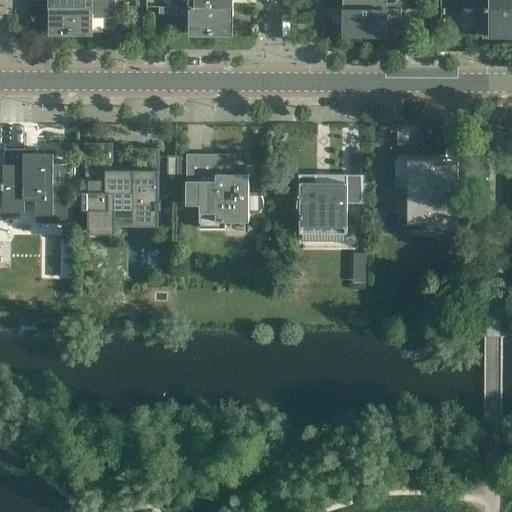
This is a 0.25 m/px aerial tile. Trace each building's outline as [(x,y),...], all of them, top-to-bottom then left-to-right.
[(386,3),(385,0),(345,0),(346,8),(410,8),(410,0),(407,0),(396,0),(395,4),(386,3)] [(511,8),(511,0),(485,0),(486,4),(476,4),(474,0),(462,0),(462,8),(511,8)] [(91,33),(92,11),(101,11),(103,15),(116,15),(116,7),(52,7),(52,33),(91,33)] [(232,34),(232,8),(168,7),(168,15),(180,15),(182,12),(192,12),(192,34),(232,34)] [(385,35),(385,12),(395,12),(397,16),(410,16),(410,8),(346,8),(346,34),(385,35)] [(511,35),(511,8),(462,8),(462,16),(474,16),(476,13),(486,13),(485,35),(511,35)] [(159,201),(159,148),(156,148),(156,150),(135,150),(135,148),(132,148),(132,170),(132,169),(113,169),(113,143),(85,142),(85,145),(87,145),(87,156),(86,156),(86,178),(85,178),(85,180),(89,180),(89,191),(83,191),(83,210),(89,210),(89,217),(89,226),(89,234),(113,234),(113,226),(113,217),(113,210),(132,210),(132,217),(132,226),(159,226),(159,217),(159,210),(161,210),(161,201),(159,201)] [(54,214),(54,153),(24,153),(24,149),(4,149),(4,182),(2,182),(2,189),(4,189),(4,211),(17,211),(17,198),(37,198),(37,214),(54,214)] [(249,193),(249,174),(217,174),(217,154),(187,154),(187,163),(179,163),(178,179),(187,179),(187,182),(200,182),(200,228),(226,228),(226,221),(249,221),(249,213),(255,213),(257,213),(259,212),(260,211),(261,209),(262,208),(263,206),(263,204),(263,203),(263,201),(263,200),(262,198),(262,197),(260,196),(259,195),(258,194),(257,193),(255,193),(249,193)] [(458,224),(459,160),(395,159),(395,189),(408,189),(408,223),(426,224),(426,226),(440,227),(440,224),(458,224)] [(363,203),(362,175),(346,175),(346,183),(317,182),(317,174),(299,174),(298,207),(301,207),(301,226),(348,227),(348,203),(363,203)]
